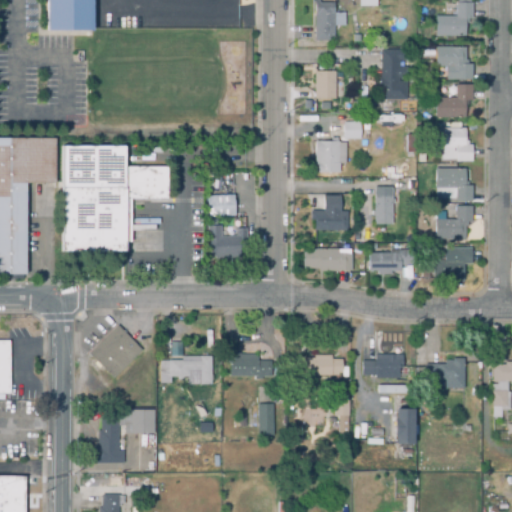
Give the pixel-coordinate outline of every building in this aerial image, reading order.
[(90,0),(91,29),(45,29),(45,0),(90,0)] [(314,41),(313,0),(319,0),(319,3),(333,3),(333,14),(344,14),(344,27),(333,27),(333,38),(328,38),(328,41),(314,41)] [(359,14),(359,0),(375,0),(375,7),(372,7),(372,14),(359,14)] [(434,37),(434,17),(455,17),(455,4),(471,4),(471,19),(464,19),(464,37),(434,37)] [(448,81),(448,68),(435,68),(434,48),(464,48),(464,61),(466,61),(466,65),(471,65),(471,81),(448,81)] [(406,101),(379,101),(379,51),(398,51),(397,82),(406,82),(406,101)] [(333,100),(313,100),(313,72),(334,73),(333,100)] [(466,119),(434,119),(434,98),(454,99),(454,86),(472,86),(472,100),(466,99),(466,119)] [(360,111),(351,111),(351,102),(360,102),(360,111)] [(400,123),(410,122),(410,132),(400,132),(400,123)] [(342,140),(342,123),(359,123),(359,127),(366,127),(366,137),(359,137),(359,140),(342,140)] [(471,162),(454,163),(454,158),(443,158),(443,149),(434,149),(434,129),(464,129),(464,145),(471,145),(471,162)] [(23,276),(0,276),(0,139),(53,140),(53,185),(25,184),(23,276)] [(339,174),(313,173),(314,142),(345,143),(345,165),(339,165),(339,174)] [(120,145),(121,166),(162,166),(163,197),(121,198),(121,252),(61,253),(60,146),(120,145)] [(454,203),(454,199),(434,200),(433,170),(464,169),(464,187),(470,187),(471,202),(454,203)] [(373,198),(373,189),(390,188),(391,225),(373,225),(373,198)] [(205,218),(204,197),(231,196),(232,216),(205,218)] [(337,197),(337,213),(342,212),(342,231),(315,231),(312,231),(312,220),(308,220),(308,213),(312,213),(315,213),(320,213),(320,197),(337,197)] [(464,240),(434,240),(434,213),(443,213),(443,220),(454,220),(454,208),(470,207),(471,223),(464,223),(464,240)] [(214,260),(214,258),(208,258),(206,227),(219,226),(220,238),(235,237),(235,230),(245,229),(246,239),(243,239),(244,248),(238,249),(239,256),(236,257),(237,258),(214,260)] [(350,231),(365,231),(365,241),(350,241),(350,231)] [(462,283),(432,283),(432,262),(443,262),(443,249),(470,249),(470,265),(462,265),(462,283)] [(317,273),(317,270),(301,270),(300,251),(348,250),(348,255),(350,255),(350,273),(317,273)] [(377,276),(376,272),(367,272),(367,254),(397,254),(397,250),(411,250),(411,266),(400,266),(400,272),(389,272),(389,276),(377,276)] [(428,279),(420,279),(420,266),(428,266),(428,279)] [(112,380),(87,354),(117,326),(141,352),(112,380)] [(0,396),(8,397),(7,340),(0,340),(0,396)] [(229,378),(228,354),(239,354),(239,355),(257,355),(257,362),(270,362),(270,378),(229,378)] [(337,377),(299,377),(299,359),(313,359),(313,356),(330,356),(330,360),(341,360),(341,373),(337,373),(337,377)] [(397,377),(361,377),(361,362),(374,362),(374,359),(386,359),(387,356),(401,356),(401,369),(397,369),(397,377)] [(210,386),(186,386),(186,378),(169,378),(169,384),(159,384),(159,362),(181,362),(181,357),(210,357),(210,386)] [(453,389),(453,385),(443,386),(443,384),(425,384),(425,381),(415,382),(415,369),(424,369),(424,366),(444,365),(444,361),(451,361),(451,359),(463,359),(463,389),(453,389)] [(500,420),(491,420),(491,385),(496,385),(496,382),(491,382),(491,366),(504,366),(504,363),(511,363),(511,382),(506,382),(506,393),(509,393),(509,412),(500,412),(500,420)] [(347,429),(337,429),(337,417),(332,417),(333,393),(348,394),(347,416),(347,429)] [(272,428),(257,428),(257,405),(272,405),(272,428)] [(394,409),(412,409),(412,444),(394,444),(394,436),(393,436),(393,418),(394,418),(394,409)] [(122,465),(93,465),(93,448),(97,448),(97,432),(99,432),(99,419),(118,419),(118,411),(152,411),(152,435),(123,435),(123,427),(117,427),(117,441),(122,441),(122,465)] [(244,428),(233,428),(233,419),(238,419),(238,415),(244,415),(244,428)] [(210,434),(198,434),(198,423),(211,424),(210,434)] [(254,441),(245,440),(246,428),(256,429),(254,441)] [(382,437),(370,437),(370,429),(382,430),(382,437)] [(22,511),(0,511),(0,478),(23,478),(22,511)] [(97,511),(97,509),(100,509),(100,495),(117,496),(117,497),(123,497),(123,506),(119,506),(119,508),(117,508),(117,511),(97,511)] [(241,511),(230,511),(230,502),(241,502),(241,511)]
